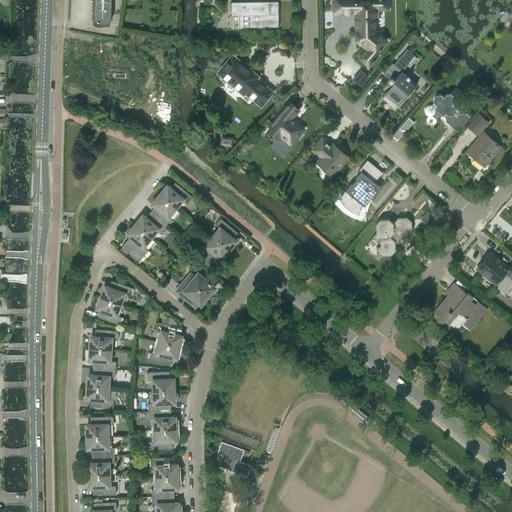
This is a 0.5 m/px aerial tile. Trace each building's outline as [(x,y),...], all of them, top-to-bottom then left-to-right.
[(110,0),(96,0),(95,21),(97,21),(97,22),(99,22),(99,21),(103,22),(109,22),(110,22),(110,0)] [(334,0),(334,12),(357,12),(357,29),(357,32),(356,33),(356,39),(362,44),(365,46),(368,49),(360,58),(369,66),(377,55),(376,54),(375,54),(384,43),(386,41),(377,33),(377,31),(376,29),(374,28),(374,16),(378,16),(378,8),(379,8),(386,8),(387,8),(386,0),(373,0),(374,1),(359,1),(358,0),(334,0)] [(238,28),(278,27),(278,1),(230,2),(230,15),(238,15),(238,28)] [(88,59),(88,75),(93,75),(93,86),(107,86),(125,87),(126,64),(137,65),(137,50),(127,50),(94,49),(94,59),(88,59)] [(383,73),(389,79),(389,80),(389,81),(390,82),(391,82),(389,85),(391,87),(384,95),(398,106),(417,84),(416,83),(416,84),(409,78),(410,77),(407,76),(402,71),(415,56),(406,49),(394,64),(392,63),(383,73)] [(257,77),(241,64),(239,62),(239,60),(235,57),(234,58),(233,57),(231,58),(230,58),(227,61),(227,63),(220,72),(219,73),(237,88),(237,89),(240,93),(242,92),(243,93),(245,91),(261,105),(271,92),(255,79),(257,77)] [(142,64),(136,102),(150,104),(155,66),(142,64)] [(453,114),(455,111),(455,106),(452,104),(454,103),(453,102),(454,101),(454,96),(450,94),(446,94),(443,97),(440,95),(436,95),(433,98),(434,102),(431,105),(427,106),(424,109),(425,113),(428,116),(432,116),(435,119),(438,115),(442,115),(445,117),(445,122),(457,131),(466,121),(469,117),(465,113),(459,114),(456,117),(453,114)] [(271,128),(266,133),(274,139),(273,141),(286,152),(301,135),(299,134),(303,129),(291,119),(298,110),(289,102),(269,126),(271,128)] [(482,120),(476,115),(467,127),(477,135),(488,122),(483,119),(482,120)] [(397,132),(392,137),(397,141),(402,136),(413,123),(408,119),(397,132)] [(466,152),(470,155),(484,166),(500,146),(483,132),(466,152)] [(333,144),(331,146),(322,138),(312,150),(322,157),(318,161),(324,166),(322,168),(332,176),(348,157),(333,144)] [(351,184),(340,196),(341,199),(343,201),(345,204),(347,206),(349,208),(351,209),(354,211),(357,212),(359,213),(360,207),(362,204),(364,206),(380,187),(374,182),(381,175),(374,169),(376,167),(367,159),(358,170),(360,172),(355,178),(356,179),(352,185),(351,184)] [(166,186),(162,191),(178,205),(183,199),(187,203),(192,197),(175,182),(171,187),(170,187),(168,187),(167,188),(166,186)] [(169,216),(178,205),(162,191),(152,203),(154,204),(153,205),(153,207),(154,207),(151,211),(169,225),(173,221),(168,217),(169,216)] [(141,216),(135,224),(151,238),(159,229),(163,232),(169,225),(151,211),(146,217),(146,216),(143,216),(143,217),(141,216)] [(427,212),(424,216),(429,220),(432,216),(427,212)] [(395,241),(399,236),(408,235),(412,230),(411,221),(406,217),(398,218),(397,218),(393,223),(388,219),(379,220),(375,224),(376,233),(381,237),(377,242),(378,251),(382,255),(391,255),(396,250),(395,241)] [(238,233),(220,218),(215,224),(219,228),(212,237),(228,250),(235,242),(234,241),(234,240),(234,238),(233,238),(238,233)] [(144,247),(151,238),(135,224),(128,232),(129,233),(129,234),(129,236),(130,237),(121,247),(139,261),(148,250),(144,247)] [(228,250),(212,237),(204,246),(200,242),(191,253),(208,268),(217,258),(218,258),(220,258),(220,257),(222,259),(228,250)] [(511,271),(508,268),(489,253),(477,268),(496,284),(498,286),(497,287),(504,293),(511,286),(509,285),(511,281),(511,271)] [(198,273),(195,276),(194,277),(190,273),(175,291),(185,299),(185,298),(189,294),(201,304),(215,287),(211,284),(212,283),(211,283),(209,281),(208,282),(198,273)] [(104,287),(100,297),(121,304),(125,293),(130,295),(133,288),(111,280),(109,286),(108,286),(106,287),(106,288),(104,287)] [(444,302),(444,301),(434,312),(448,324),(459,312),(473,325),(487,309),(467,292),(466,293),(454,282),(449,288),(453,291),(444,302)] [(121,304),(100,297),(97,307),(98,308),(99,310),(100,311),(98,317),(119,325),(122,317),(117,315),(121,304)] [(163,316),(161,323),(168,324),(169,317),(163,316)] [(168,324),(161,323),(157,322),(155,329),(161,331),(158,342),(179,347),(181,337),(180,337),(180,336),(179,334),(178,334),(179,327),(168,324)] [(90,338),(89,348),(111,350),(112,338),(117,338),(118,330),(95,329),(95,336),(94,335),(92,337),(92,338),(90,338)] [(179,347),(158,342),(155,353),(150,352),(148,360),(170,365),(171,359),(172,359),(174,358),(175,357),(176,357),(179,347)] [(111,350),(89,348),(89,359),(91,359),(91,360),(92,362),(93,362),(93,368),(115,369),(116,362),(110,361),(111,350)] [(115,369),(93,368),(92,374),(91,374),(90,375),(90,376),(88,376),(87,387),(109,388),(109,376),(115,377),(115,369)] [(152,380),(153,391),(174,390),(174,380),(172,380),(172,379),(171,378),(170,378),(169,371),(147,372),(147,380),(152,380)] [(109,388),(87,387),(86,397),(88,397),(88,398),(90,400),(91,400),(90,406),(113,408),(113,400),(108,400),(109,388)] [(174,390),(153,391),(153,403),(148,403),(148,411),(171,410),(171,404),(173,402),(173,401),(175,401),(174,390)] [(171,410),(148,411),(148,418),(154,418),(154,430),(176,429),(175,418),(174,418),(174,417),(172,416),(171,416),(171,410)] [(86,426),(86,437),(108,436),(108,424),(113,424),(113,416),(90,417),(90,423),(89,423),(88,425),(88,426),(86,426)] [(176,429),(154,430),(155,441),(149,442),(149,449),(172,449),(172,442),(173,442),(174,440),(174,439),(176,439),(176,429)] [(108,436),(86,437),(87,447),(89,447),(89,448),(90,450),(91,450),(92,456),(114,455),(114,447),(108,447),(108,436)] [(114,455),(92,456),(92,462),(91,462),(89,463),(89,464),(87,464),(88,475),(109,474),(109,463),(115,462),(114,455)] [(247,477),(251,465),(222,455),(219,467),(247,477)] [(156,465),(156,477),(178,476),(177,466),(175,466),(175,465),(174,463),(173,463),(173,457),(150,458),(150,465),(156,465)] [(109,474),(88,475),(88,486),(90,485),(90,486),(92,488),(93,488),(93,494),(116,493),(116,486),(110,486),(109,474)] [(178,476),(156,477),(157,489),(151,489),(151,496),(174,495),(174,489),(175,489),(176,488),(176,487),(178,487),(178,476)] [(174,495),(151,496),(151,504),(157,504),(157,511),(178,511),(179,504),(177,504),(177,503),(175,502),(174,502),(174,495)] [(94,509),(93,509),(91,511),(89,511),(110,511),(111,510),(116,510),(116,502),(93,503),(94,509)]
